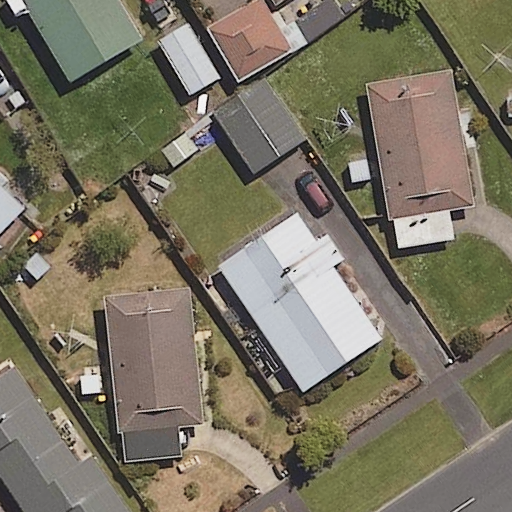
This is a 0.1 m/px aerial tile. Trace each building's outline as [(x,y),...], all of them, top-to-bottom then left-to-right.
[(9,0),(16,12),(33,3),(71,74),(143,35),(123,0),(9,0)] [(294,45),(268,0),(248,0),(211,22),(241,76),(294,45)] [(191,21),(162,38),(192,90),(221,72),(191,21)] [(381,211),(391,210),(395,241),(451,235),(448,206),(475,203),(460,66),(366,77),(374,154),(351,156),(353,179),(377,177),(381,211)] [(306,135),(268,75),(217,108),(255,168),(306,135)] [(186,128),(157,147),(175,172),(203,152),(186,128)] [(111,148),(78,150),(81,186),(113,184),(111,148)] [(0,229),(23,206),(0,183),(0,229)] [(300,208),(221,261),(226,268),(208,280),(216,291),(234,279),(305,385),(384,333),(334,260),(345,253),(329,230),(319,237),(300,208)] [(206,421),(192,283),(108,292),(124,457),(183,451),(181,423),(206,421)] [(83,461),(15,361),(0,370),(0,466),(30,511),(134,511),(94,453),(83,461)]
